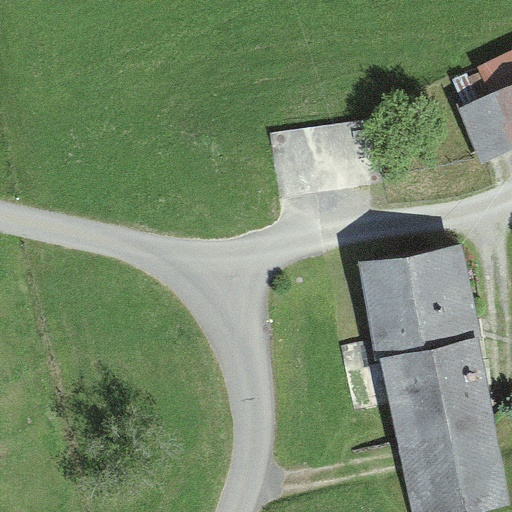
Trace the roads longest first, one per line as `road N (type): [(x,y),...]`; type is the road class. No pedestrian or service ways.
road 1 (unclassified): [(234,511),(253,461),(246,381),(225,329),(194,285),(98,242),(0,221)]
road 2 (track): [(194,285),(318,245),(511,200)]
